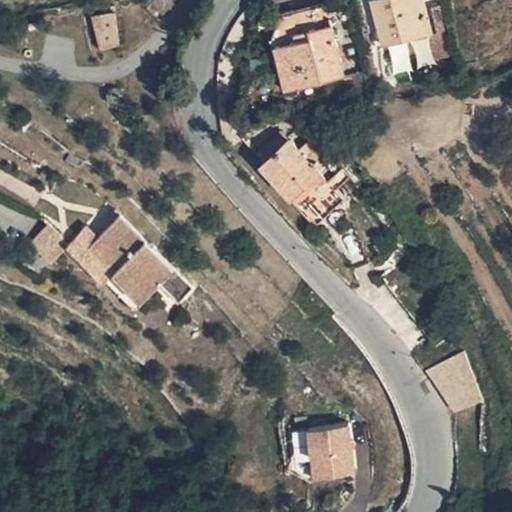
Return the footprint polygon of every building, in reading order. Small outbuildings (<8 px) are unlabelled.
[(383,49),(415,42),(423,31),(426,25),(423,11),(436,8),(433,0),(373,0),(370,1),(383,49)] [(336,84),(329,5),(288,9),(273,42),(276,91),(336,84)] [(121,49),(114,12),(93,16),(99,53),(121,49)] [(423,31),(415,42),(429,38),(426,25),(423,31)] [(296,153),(287,143),(263,166),(317,222),(341,199),(318,176),(324,170),(305,144),(296,153)] [(100,271),(129,298),(159,265),(104,214),(82,237),(70,226),(54,246),(91,280),(100,271)] [(121,307),(129,298),(100,271),(91,280),(121,307)] [(428,369),(450,415),(485,398),(462,352),(428,369)] [(352,422),(312,426),(318,476),(357,472),(352,422)] [(502,448),(488,447),(486,463),(500,465),(502,448)]
